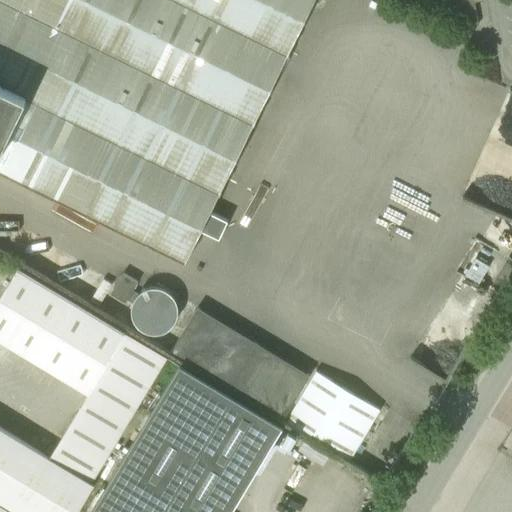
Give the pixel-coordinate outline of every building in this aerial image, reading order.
[(0,0),(0,170),(185,261),(313,0),(0,0)] [(484,1),(484,0),(454,0),(459,28),(478,24),(475,2),(484,1)] [(465,275),(479,283),(489,266),(475,258),(465,275)] [(0,296),(0,341),(87,394),(49,458),(0,427),(0,511),(76,511),(93,485),(90,483),(166,358),(18,267),(0,296)] [(132,303),(138,293),(132,291),(138,282),(123,273),(111,293),(125,302),(127,300),(132,303)] [(193,307),(168,351),(283,417),(308,374),(193,307)] [(90,511),(230,511),(282,428),(179,365),(90,511)] [(286,421),(349,460),(379,409),(316,371),(286,421)]
